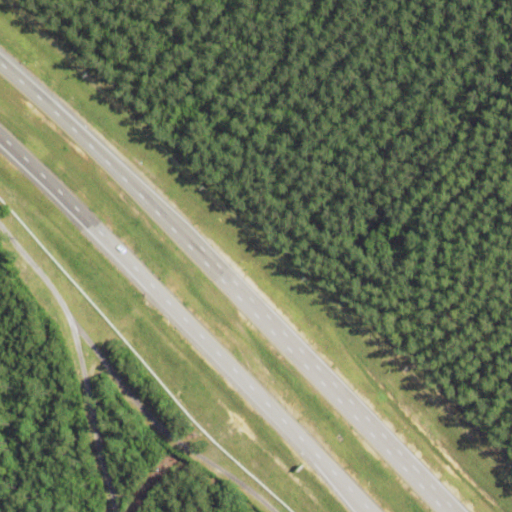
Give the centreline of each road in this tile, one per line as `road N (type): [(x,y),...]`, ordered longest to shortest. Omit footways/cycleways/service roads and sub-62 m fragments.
road 1 (trunk): [(455,511),(216,259),(0,61)]
road 2 (trunk): [(0,128),(368,511)]
